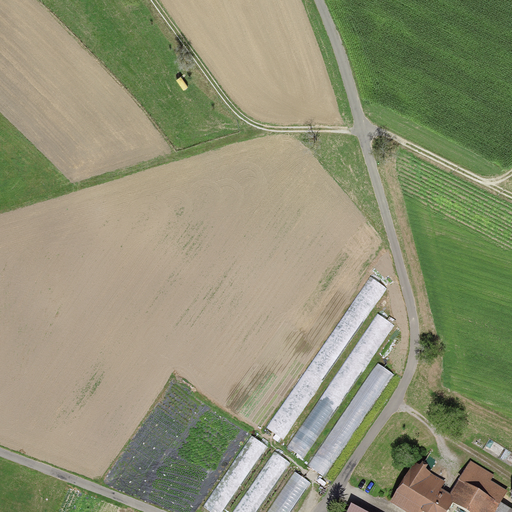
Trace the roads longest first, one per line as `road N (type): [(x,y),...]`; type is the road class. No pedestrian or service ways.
road 1 (residential): [(320,0),(361,122),(416,348),(407,382),(320,511)]
road 2 (track): [(363,133),(267,130),(242,121),(152,0)]
road 3 (track): [(511,198),(361,122)]
road 4 (unclassified): [(153,511),(0,452)]
